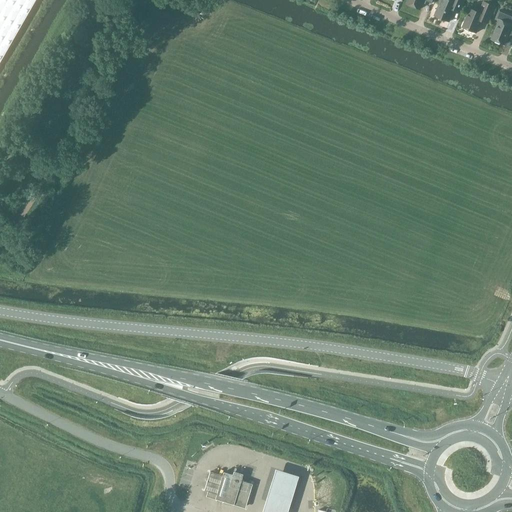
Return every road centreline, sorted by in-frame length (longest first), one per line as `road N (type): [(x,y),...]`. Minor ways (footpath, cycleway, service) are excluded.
road 1 (unclassified): [(505,384),(362,354),(0,311)]
road 2 (primary): [(109,366),(382,456)]
road 3 (primary): [(386,431),(301,404),(109,366)]
road 4 (unclassified): [(192,511),(173,503),(161,461),(83,436),(0,393)]
road 5 (residential): [(511,66),(348,0)]
